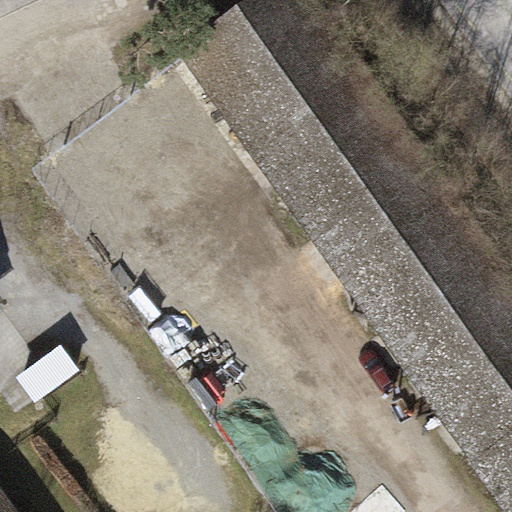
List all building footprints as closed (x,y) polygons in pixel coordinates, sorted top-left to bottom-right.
[(511,262),(325,0),(282,0),(196,61),(511,503),(511,262)] [(221,299),(109,112),(40,153),(153,341),(221,299)] [(0,292),(0,313),(9,307),(0,292)] [(0,401),(23,385),(0,352),(0,401)] [(13,511),(0,495),(0,511),(13,511)]
